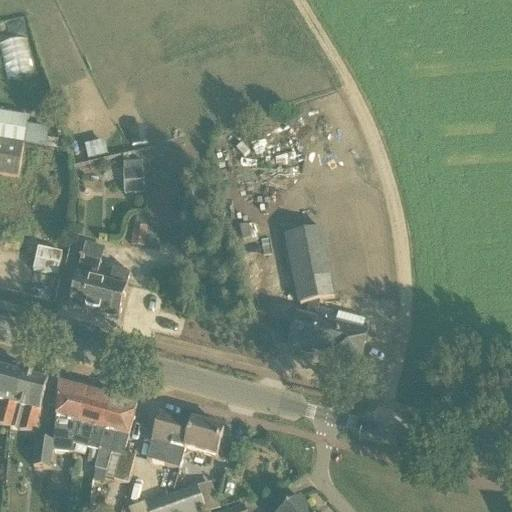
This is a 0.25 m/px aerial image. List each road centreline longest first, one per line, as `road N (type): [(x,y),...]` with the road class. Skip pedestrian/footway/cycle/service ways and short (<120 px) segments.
road 1 (track): [(295,0),(372,142),(397,234),(404,325),(389,407)]
road 2 (secondary): [(331,420),(0,330)]
road 3 (secondary): [(511,467),(331,420)]
